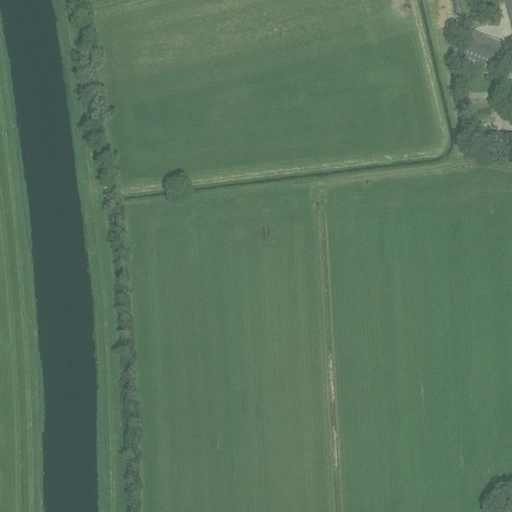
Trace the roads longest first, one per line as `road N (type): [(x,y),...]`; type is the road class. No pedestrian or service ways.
road 1 (track): [(65,0),(105,283),(113,511)]
road 2 (track): [(0,89),(23,285),(33,511)]
